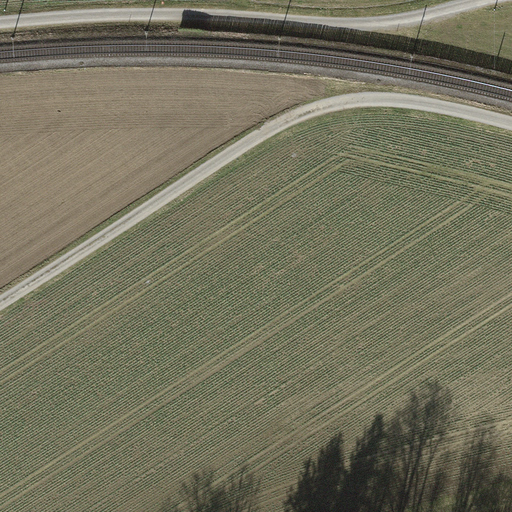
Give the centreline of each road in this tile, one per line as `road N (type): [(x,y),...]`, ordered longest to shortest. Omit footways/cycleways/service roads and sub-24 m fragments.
road 1 (track): [(511,124),(404,100),(312,109),(0,302)]
road 2 (track): [(0,23),(163,13),(366,24),(487,0)]
